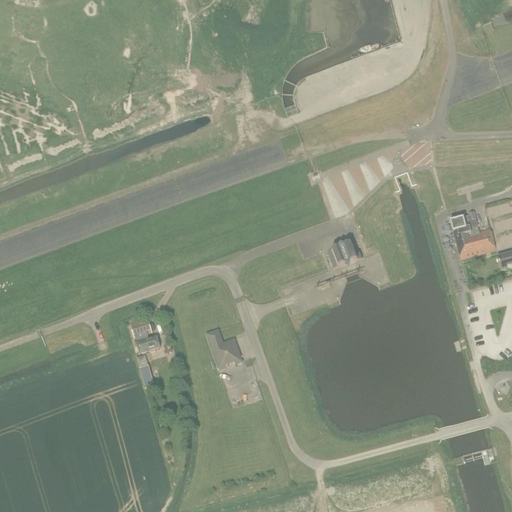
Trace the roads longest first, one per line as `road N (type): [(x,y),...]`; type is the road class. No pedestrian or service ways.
road 1 (track): [(0,266),(288,161)]
road 2 (track): [(178,281),(0,290)]
